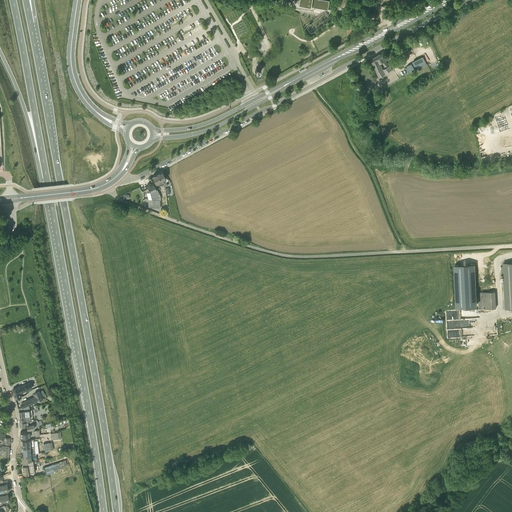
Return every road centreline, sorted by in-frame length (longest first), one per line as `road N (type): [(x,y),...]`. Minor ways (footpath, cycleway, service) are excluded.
road 1 (trunk): [(116,511),(30,23)]
road 2 (unclassified): [(511,246),(306,261),(128,204),(105,184)]
road 3 (residential): [(116,176),(138,176),(468,0)]
road 4 (trunk): [(46,177),(103,511)]
road 5 (trunk): [(12,0),(46,177)]
road 6 (secondary): [(292,81),(447,0)]
road 7 (secondary): [(151,139),(208,129),(292,81)]
road 8 (secondary): [(292,81),(206,123),(151,128)]
road 9 (trunk): [(0,51),(46,177)]
road 10 (secondary): [(77,0),(73,75),(104,118)]
